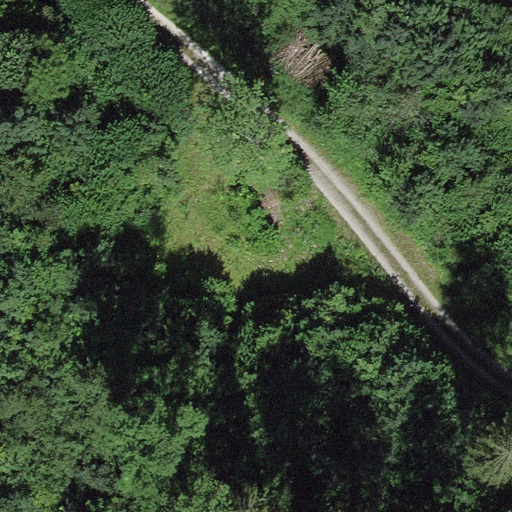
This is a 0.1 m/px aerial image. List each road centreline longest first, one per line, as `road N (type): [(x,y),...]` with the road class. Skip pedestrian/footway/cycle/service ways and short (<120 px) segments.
road 1 (track): [(134,0),(360,204),(470,352),(511,389)]
road 2 (track): [(248,96),(59,109),(0,104)]
